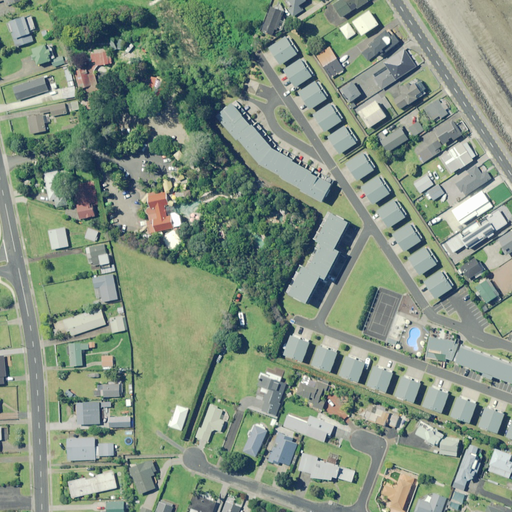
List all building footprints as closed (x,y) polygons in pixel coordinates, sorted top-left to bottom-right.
[(306,1),(305,0),(285,0),(291,7),(288,9),(293,17),(303,10),(300,5),(306,1)] [(339,0),(333,4),(342,17),(357,7),(358,8),(369,1),(367,0),(339,0)] [(284,12),(271,7),(262,31),(275,36),(284,12)] [(379,25),(370,11),(353,22),(362,36),(379,25)] [(36,31),(32,17),(26,19),(25,17),(10,22),(18,46),(34,41),(31,33),(36,31)] [(355,34),(348,23),(340,29),(347,39),(355,34)] [(400,41),(389,27),(374,38),(376,40),(360,53),(367,62),(379,53),(381,55),(400,41)] [(270,49),(281,64),(297,53),(286,37),(270,49)] [(48,50),(46,44),(31,49),(37,66),(52,61),(50,55),(51,54),(50,49),(48,50)] [(344,70),(329,46),(315,54),(331,78),(344,70)] [(112,63),(110,48),(94,50),(94,52),(91,53),(92,62),(96,61),(96,65),(112,63)] [(417,66),(405,48),(384,62),(388,69),(374,78),(382,90),(417,66)] [(65,63),(62,56),(52,59),(54,67),(65,63)] [(286,70),(297,86),(313,75),(302,59),(286,70)] [(98,90),(92,66),(79,70),(82,77),(77,79),(79,89),(84,88),(86,94),(98,90)] [(74,86),(70,69),(64,70),(68,87),(74,86)] [(49,91),(44,77),(13,86),(17,101),(49,91)] [(259,83),(248,79),(243,92),(254,95),(259,83)] [(362,95),(352,80),(338,90),(351,109),(356,106),(352,101),(362,95)] [(426,89),(420,80),(410,86),(408,82),(398,89),(401,94),(393,99),(400,110),(426,94),(424,91),(426,89)] [(300,93),(312,109),(328,97),(316,82),(300,93)] [(77,96),(74,86),(61,89),(63,99),(77,96)] [(97,108),(94,95),(86,96),(83,99),(85,110),(97,108)] [(448,108),(441,98),(425,108),(432,120),(439,116),(441,118),(448,114),(445,110),(448,108)] [(79,109),(77,101),(71,103),(72,111),(79,109)] [(234,103),(217,116),(238,140),(240,139),(261,164),(284,177),(283,178),(302,189),(302,190),(323,202),(332,183),(334,180),(314,170),(315,168),(295,158),(296,156),(277,145),(257,122),(256,123),(236,101),(234,103)] [(387,117),(376,101),(359,112),(370,128),(387,117)] [(67,114),(65,103),(50,106),(51,116),(67,114)] [(315,116),(326,131),(342,120),(331,104),(315,116)] [(45,123),(43,114),(27,118),(30,134),(46,131),(45,123)] [(468,129),(462,120),(456,124),(453,119),(435,131),(440,139),(427,147),(430,153),(424,157),(426,160),(441,151),(439,148),(450,140),(449,139),(452,137),(454,140),(463,134),(462,133),(468,129)] [(424,131),(419,122),(408,128),(413,137),(424,131)] [(330,138),(341,153),(357,142),(346,127),(330,138)] [(408,139),(401,128),(379,142),(387,154),(408,139)] [(468,151),(462,142),(457,145),(455,142),(448,146),(450,149),(449,150),(449,152),(442,157),(452,173),(474,160),(468,151)] [(348,164),(359,180),(375,169),(364,153),(348,164)] [(482,173),(477,165),(466,172),(468,175),(456,183),(461,192),(463,191),(466,196),(492,178),(486,170),(482,173)] [(68,184),(65,170),(45,174),(50,200),(54,199),(56,208),(69,205),(65,185),(68,184)] [(426,175),(413,183),(420,193),(433,185),(426,175)] [(363,188),(374,204),(390,193),(379,177),(363,188)] [(98,204),(94,181),(82,183),(83,191),(81,193),(76,195),(78,204),(78,206),(80,219),(95,217),(93,205),(98,204)] [(151,206),(147,208),(146,210),(146,212),(148,214),(150,220),(146,221),(148,229),(151,229),(152,232),(156,231),(156,232),(158,231),(170,250),(182,242),(174,230),(164,235),(161,230),(183,225),(182,220),(181,215),(176,212),(171,213),(172,215),(168,216),(165,205),(169,204),(167,193),(175,192),(173,181),(165,183),(167,189),(148,193),(151,206)] [(511,195),(511,194),(503,182),(487,193),(496,206),(511,195)] [(445,193),(438,184),(427,192),(434,201),(445,193)] [(492,207),(482,191),(468,200),(467,198),(436,218),(439,223),(445,219),(455,234),(465,227),(463,224),(477,215),(478,216),(492,207)] [(379,211),(390,227),(406,216),(395,200),(379,211)] [(507,223),(499,210),(486,218),(488,222),(482,227),(479,222),(447,243),(453,253),(466,245),(469,249),(488,237),(489,238),(495,234),(494,232),(507,223)] [(336,249),(350,223),(332,213),(328,212),(314,239),(318,241),(319,241),(306,267),(304,267),(300,265),(286,292),(290,294),(308,304),(321,278),(326,280),(341,252),(336,249)] [(394,236),(405,251),(421,240),(410,224),(394,236)] [(68,246),(64,228),(48,231),(52,250),(68,246)] [(98,232),(88,228),(84,238),(95,241),(98,232)] [(511,230),(498,240),(509,258),(511,255),(511,230)] [(106,254),(104,245),(85,249),(88,263),(92,263),(93,266),(110,263),(108,254),(106,254)] [(409,260),(421,276),(437,265),(425,249),(409,260)] [(484,272),(475,258),(460,268),(468,281),(475,276),(476,277),(484,272)] [(425,283),(437,299),(453,287),(441,272),(425,283)] [(117,299),(112,274),(92,278),(94,288),(100,287),(103,302),(117,299)] [(493,286),(488,279),(475,289),(486,304),(497,296),(491,288),(493,286)] [(106,325),(101,309),(88,313),(63,321),(67,332),(70,331),(71,336),(106,325)] [(125,330),(122,316),(109,319),(112,333),(125,330)] [(311,343),(292,336),(285,355),(304,362),(311,343)] [(455,342),(430,338),(426,358),(438,360),(439,354),(446,355),(446,359),(452,360),(460,340),(457,339),(455,342)] [(95,348),(94,343),(68,344),(69,366),(82,366),(81,350),(89,350),(89,348),(95,348)] [(511,363),(462,345),(456,363),(511,384),(511,363)] [(338,353),(319,347),(312,366),(331,373),(338,353)] [(113,356),(101,356),(101,367),(112,367),(113,356)] [(367,364),(348,357),(341,376),(360,383),(367,364)] [(394,374),(375,367),(368,386),(387,393),(394,374)] [(268,372),(267,377),(262,375),(258,386),(262,388),(261,392),(264,393),(262,401),(264,402),(261,411),(276,416),(280,404),(279,403),(286,384),(281,382),(282,377),(268,372)] [(422,384),(403,377),(396,396),(415,403),(422,384)] [(115,382),(108,382),(108,384),(102,385),(103,397),(123,397),(122,384),(115,384),(115,382)] [(328,386),(317,382),(315,388),(300,383),(296,394),(311,400),(310,405),(322,410),(328,394),(325,393),(328,386)] [(450,395),(431,388),(424,407),(443,414),(450,395)] [(478,404),(459,397),(452,417),(471,424),(478,404)] [(100,424),(99,402),(76,403),(77,425),(100,424)] [(223,410),(210,405),(202,428),(200,428),(196,437),(208,442),(213,429),(220,432),(224,421),(219,419),(223,410)] [(189,410),(178,406),(173,421),(170,420),(168,426),(182,431),(189,410)] [(375,413),(371,412),(368,420),(386,426),(387,424),(395,427),(399,417),(390,413),(377,408),(375,413)] [(505,415),(487,409),(479,428),(498,435),(505,415)] [(307,422),(288,414),(283,426),(324,442),(327,434),(330,436),(334,426),(310,416),(307,422)] [(131,427),(130,417),(109,417),(109,428),(131,427)] [(267,431),(254,426),(252,432),(250,432),(246,442),(247,442),(243,452),(256,457),(267,431)] [(430,432),(420,426),(416,434),(437,446),(444,435),(432,428),(430,432)] [(293,439),(278,433),(268,461),(279,465),(280,462),(289,466),(297,444),(292,442),(293,439)] [(460,440),(446,437),(445,440),(443,440),(440,454),(457,457),(460,440)] [(95,460),(95,438),(67,438),(67,460),(95,460)] [(114,456),(114,444),(98,445),(99,456),(114,456)] [(479,448),(468,444),(452,487),(463,491),(467,481),(473,479),(476,473),(472,472),(473,468),(476,469),(479,461),(474,460),(479,448)] [(511,454),(496,449),(488,471),(510,478),(511,471),(511,454)] [(319,457),(304,453),(299,470),(312,474),(312,476),(331,482),(333,477),(352,482),(355,471),(318,460),(319,457)] [(156,472),(152,460),(129,469),(139,495),(155,489),(151,477),(155,475),(154,473),(156,472)] [(117,488),(113,472),(96,476),(96,477),(86,480),(85,478),(68,482),(71,498),(117,488)] [(402,511),(414,478),(404,475),(402,480),(399,479),(395,489),(385,485),(382,494),(389,496),(388,499),(392,500),(390,505),(394,507),(393,509),(400,511),(402,511)] [(441,511),(446,498),(433,494),(431,500),(426,499),(425,502),(419,500),(414,511),(441,511)] [(212,511),(216,503),(194,495),(187,511),(212,511)] [(463,499),(452,496),(448,508),(457,510),(459,504),(461,505),(463,499)] [(234,500),(227,498),(221,511),(239,511),(241,507),(233,504),(234,500)] [(171,511),(174,505),(160,500),(155,511),(171,511)] [(124,511),(124,501),(105,502),(105,511),(104,511),(124,511)]
